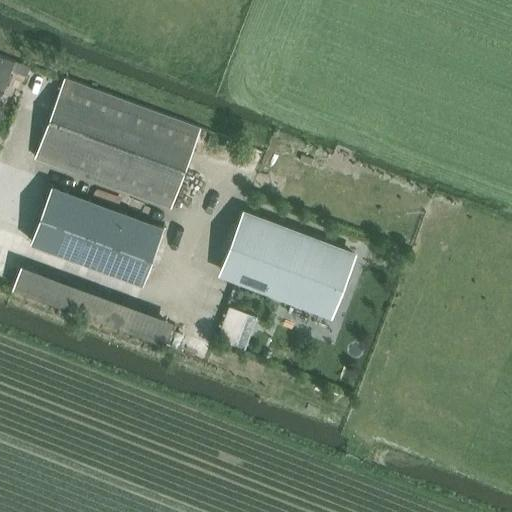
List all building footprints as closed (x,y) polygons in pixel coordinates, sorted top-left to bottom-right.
[(0,91),(4,93),(12,69),(27,74),(30,66),(16,60),(15,61),(0,55),(0,91)] [(66,79),(38,156),(174,206),(202,128),(66,79)] [(164,228),(54,188),(33,245),(143,285),(164,228)] [(354,255),(241,214),(221,271),(333,312),(354,255)] [(257,316),(229,305),(217,337),(245,348),(257,316)]
